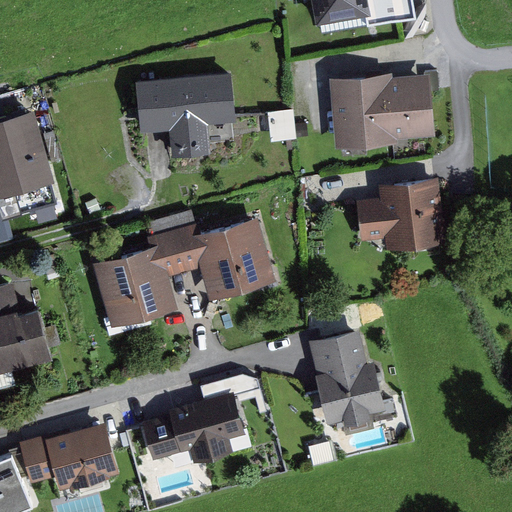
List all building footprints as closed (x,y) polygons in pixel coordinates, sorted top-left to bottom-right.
[(422,0),(324,0),(328,19),(377,10),(378,19),(424,11),(422,0)] [(434,41),(404,44),(406,68),(436,65),(434,41)] [(243,69),(144,78),(149,128),(179,125),(181,154),(220,150),(217,121),(248,118),(247,115),(243,69)] [(402,69),(338,74),(344,145),(405,140),(405,134),(446,130),(441,71),(402,74),(402,69)] [(44,106),(0,119),(0,184),(3,194),(65,175),(44,106)] [(300,108),(276,111),(276,113),(279,135),(303,132),(300,108)] [(390,196),(366,199),(371,238),(394,235),(396,247),(457,239),(448,173),(388,181),(390,196)] [(103,197),(93,202),(97,213),(108,208),(103,197)] [(196,207),(154,221),(159,235),(200,221),(196,207)] [(159,244),(102,261),(121,324),(187,305),(178,273),(210,263),(220,297),(287,277),(268,211),(208,229),(206,220),(200,221),(159,235),(157,235),(159,244)] [(11,219),(0,223),(0,241),(17,236),(11,219)] [(60,253),(48,256),(54,276),(66,272),(60,253)] [(19,277),(0,282),(0,311),(26,304),(19,277)] [(0,369),(18,365),(40,358),(62,352),(59,341),(54,322),(48,303),(45,304),(28,309),(26,304),(0,311),(0,369)] [(67,339),(61,320),(54,322),(59,341),(67,339)] [(371,325),(317,339),(329,389),(337,422),(353,418),(354,422),(382,415),(381,410),(396,406),(384,357),(376,359),(371,325)] [(0,369),(0,383),(1,386),(23,380),(18,365),(0,369)] [(178,413),(149,422),(161,456),(198,444),(204,460),(241,448),(237,435),(257,428),(242,383),(175,404),(178,413)] [(79,425),(25,439),(27,445),(39,479),(65,472),(67,487),(128,469),(113,421),(80,431),(79,425)] [(339,440),(316,446),(320,463),(343,457),(339,440)] [(34,482),(39,479),(27,445),(17,447),(21,452),(0,460),(0,505),(2,511),(16,511),(43,501),(34,482)]
